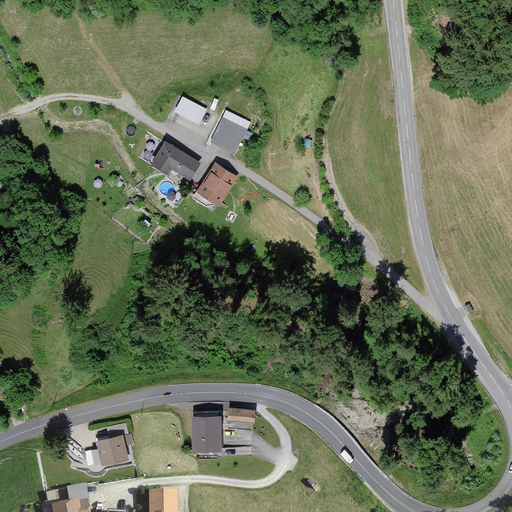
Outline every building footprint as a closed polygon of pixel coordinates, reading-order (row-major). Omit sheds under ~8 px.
[(205,109),(183,98),(176,110),(198,122),(205,109)] [(211,143),(235,153),(245,129),(222,119),(211,143)] [(171,167),(190,178),(200,162),(165,141),(152,163),(167,173),(171,167)] [(198,190),(219,203),(236,176),(216,163),(198,190)] [(256,412),(230,409),(228,422),(255,424),(256,412)] [(223,415),(194,415),(194,451),(223,451),(223,415)] [(125,434),(98,441),(104,467),(132,460),(125,434)] [(176,511),(177,490),(151,491),(151,511),(176,511)] [(79,499),(53,504),(54,511),(89,511),(88,500),(79,501),(79,499)]
